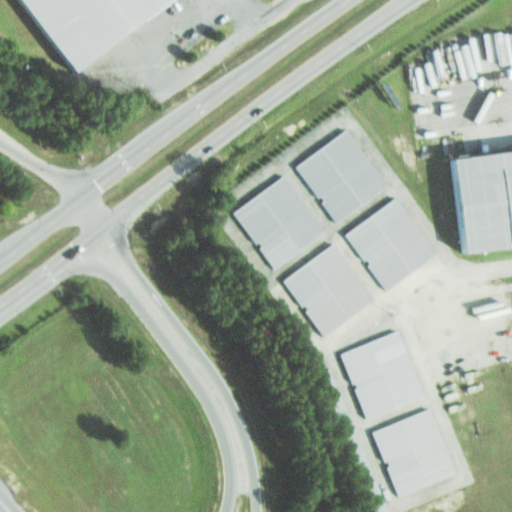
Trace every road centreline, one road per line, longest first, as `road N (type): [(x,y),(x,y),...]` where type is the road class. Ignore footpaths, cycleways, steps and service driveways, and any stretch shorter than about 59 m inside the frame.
road 1 (motorway): [(89,238),(227,423),(235,492),(228,511),(6,507),(0,500)]
road 2 (trunk): [(99,229),(403,0)]
road 3 (motorway): [(256,511),(234,409),(71,194)]
road 4 (trunk): [(347,0),(71,194)]
road 5 (residential): [(294,0),(163,93)]
road 6 (trunk): [(0,309),(99,229)]
